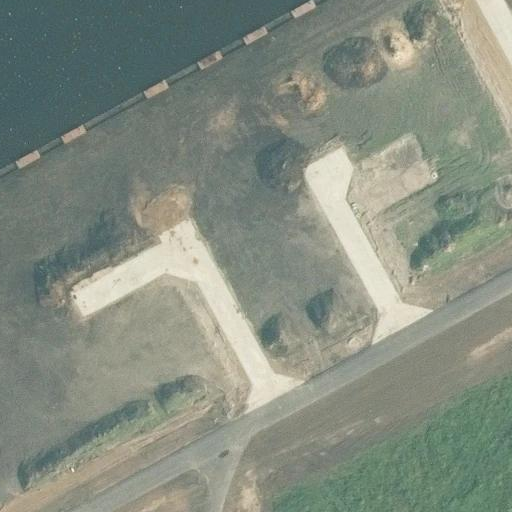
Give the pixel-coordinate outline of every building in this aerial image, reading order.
[(435,6),(393,29),(403,48),(445,25),(435,6)] [(445,25),(403,48),(414,67),(456,44),(445,25)] [(361,36),(354,40),(362,55),(369,51),(361,36)] [(456,44),(414,67),(424,86),(466,63),(456,44)] [(312,61),(309,63),(330,101),(334,100),(352,133),(382,117),(356,68),(343,76),(330,53),(312,62),(312,61)] [(387,62),(380,66),(388,81),(395,77),(387,62)] [(466,63),(424,86),(434,105),(477,82),(466,63)] [(395,77),(388,81),(396,96),(403,92),(395,77)] [(477,82),(434,105),(445,124),(487,101),(477,82)] [(407,100),(400,104),(408,119),(416,115),(407,100)] [(487,101),(445,124),(455,142),(497,119),(487,101)] [(254,125),(235,135),(252,167),(271,157),(277,167),(321,143),(319,140),(324,137),(313,116),(308,119),(306,115),(262,139),(254,125)] [(416,115),(408,119),(416,133),(424,130),(416,115)] [(511,140),(497,149),(501,156),(511,149),(511,140)] [(432,146),(425,150),(433,165),(441,161),(432,146)] [(478,158),(464,166),(468,174),(483,166),(478,158)] [(464,166),(449,174),(453,182),(468,174),(464,166)] [(263,170),(245,180),(265,215),(271,211),(282,205),(263,170)] [(511,175),(498,183),(511,209),(511,175)] [(440,178),(426,186),(430,195),(445,187),(440,178)] [(511,209),(498,183),(479,194),(502,236),(511,230),(511,209)] [(426,186),(411,194),(415,203),(430,195),(426,186)] [(117,188),(82,207),(102,242),(137,223),(117,188)] [(479,194),(460,204),(483,246),(502,236),(479,194)] [(392,199),(378,207),(381,214),(396,206),(392,199)] [(282,205),(271,211),(282,230),(300,220),(290,201),(282,205)] [(460,204),(441,215),(464,257),(483,246),(460,204)] [(82,207),(47,226),(66,261),(102,242),(82,207)] [(441,215),(422,225),(445,267),(464,257),(441,215)] [(422,225),(403,235),(426,277),(445,267),(422,225)] [(31,246),(3,262),(30,311),(58,296),(31,246)] [(318,265),(305,272),(334,325),(362,310),(356,299),(361,296),(353,281),(348,284),(340,271),(325,279),(318,265)] [(186,346),(165,358),(188,400),(211,388),(204,375),(218,368),(199,333),(184,342),(186,346)] [(188,400),(165,358),(144,369),(141,365),(127,373),(146,407),(158,401),(165,413),(188,400)] [(107,394),(83,408),(106,450),(130,436),(107,394)] [(56,477),(31,431),(0,448),(25,494),(56,477)]
